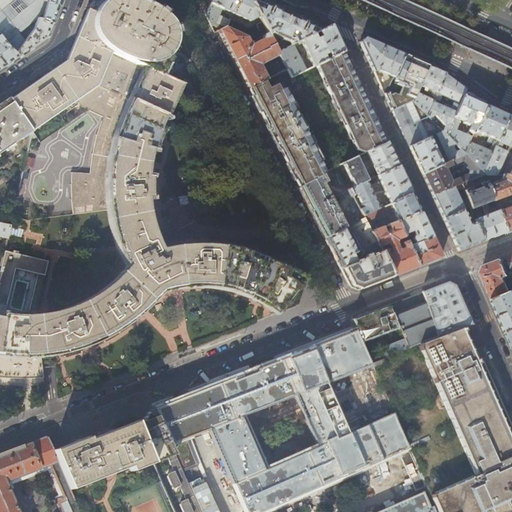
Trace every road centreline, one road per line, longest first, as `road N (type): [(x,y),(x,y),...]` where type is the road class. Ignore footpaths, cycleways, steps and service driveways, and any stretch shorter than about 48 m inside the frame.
road 1 (residential): [(348,310),(0,441)]
road 2 (residential): [(193,0),(205,38),(348,310)]
road 3 (residential): [(339,15),(457,265)]
road 4 (secondary): [(339,15),(511,94)]
road 5 (residential): [(511,378),(457,265)]
